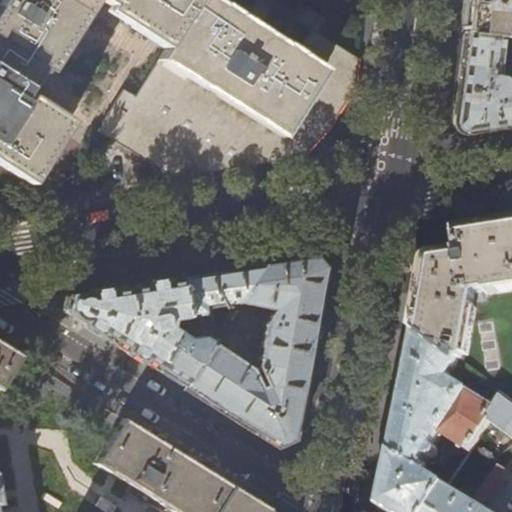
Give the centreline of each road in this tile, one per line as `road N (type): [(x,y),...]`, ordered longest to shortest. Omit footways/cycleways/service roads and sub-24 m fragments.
road 1 (residential): [(0,257),(387,195)]
road 2 (residential): [(0,305),(326,510)]
road 3 (secondary): [(387,195),(326,510)]
road 4 (secondary): [(416,0),(387,195)]
road 5 (residential): [(387,195),(511,175)]
